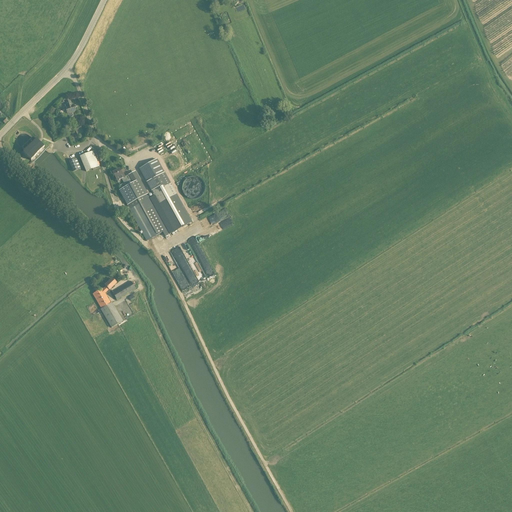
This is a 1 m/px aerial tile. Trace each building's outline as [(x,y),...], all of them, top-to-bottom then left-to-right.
[(76,112),(74,106),(74,105),(72,105),(71,101),(65,103),(66,107),(65,108),(67,115),(68,115),(69,118),(73,116),(73,113),(76,112)] [(189,118),(170,128),(192,167),(211,157),(189,118)] [(80,126),(74,128),(77,135),(83,133),(80,126)] [(23,153),(31,161),(44,147),(36,139),(35,141),(32,138),(22,149),(24,151),(23,153)] [(99,166),(97,161),(93,151),(80,157),(86,172),(99,166)] [(78,170),(74,159),(69,161),(73,172),(78,170)] [(157,159),(139,169),(154,196),(174,232),(191,222),(157,159)] [(121,179),(125,178),(123,175),(121,171),(121,172),(119,169),(113,173),(117,181),(121,179)] [(204,183),(188,175),(181,189),(197,197),(204,183)] [(154,196),(150,199),(140,180),(133,183),(129,176),(125,178),(121,179),(126,187),(119,191),(127,205),(146,241),(162,232),(165,237),(174,232),(154,196)] [(203,229),(229,216),(226,209),(199,222),(203,229)] [(201,239),(224,229),(221,224),(199,234),(201,239)] [(163,255),(167,264),(174,261),(170,252),(163,255)] [(105,293),(109,290),(117,283),(112,278),(105,285),(105,286),(102,289),(102,288),(92,294),(101,309),(100,309),(111,328),(123,321),(112,303),(111,303),(105,293)] [(117,300),(135,289),(131,282),(113,293),(117,300)]
